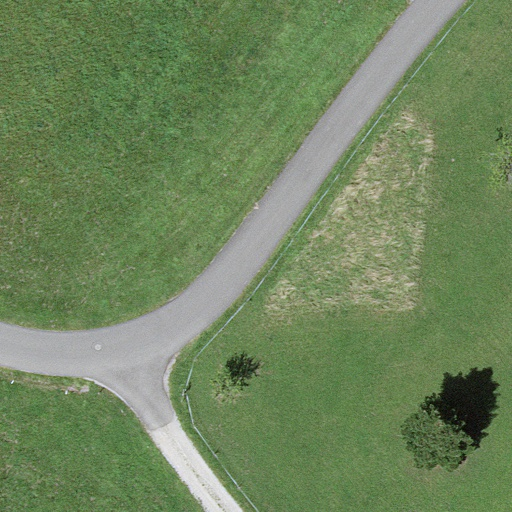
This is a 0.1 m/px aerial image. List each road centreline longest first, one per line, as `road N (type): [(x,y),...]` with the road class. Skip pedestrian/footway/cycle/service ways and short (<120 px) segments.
road 1 (unclassified): [(0,349),(120,354),(207,293),(436,0)]
road 2 (track): [(120,354),(148,416),(224,511)]
